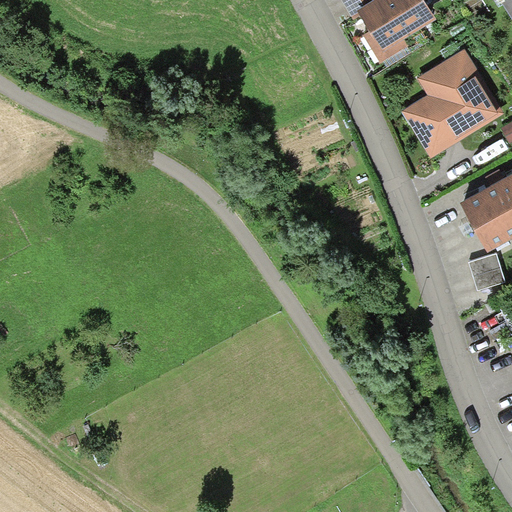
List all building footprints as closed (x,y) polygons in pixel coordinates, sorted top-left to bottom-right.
[(359,0),(344,0),(354,15),(363,9),(358,1),(359,0)] [(359,0),(358,1),(363,9),(374,26),(364,32),(380,59),(409,41),(403,31),(437,10),(430,0),(359,0)] [(402,107),(431,154),(456,139),(504,109),(465,44),(417,74),(428,91),(402,107)] [(511,120),(502,126),(510,140),(511,138),(511,120)] [(511,164),(460,193),(488,243),(511,229),(511,164)] [(496,250),(469,259),(477,285),(504,277),(496,250)]
